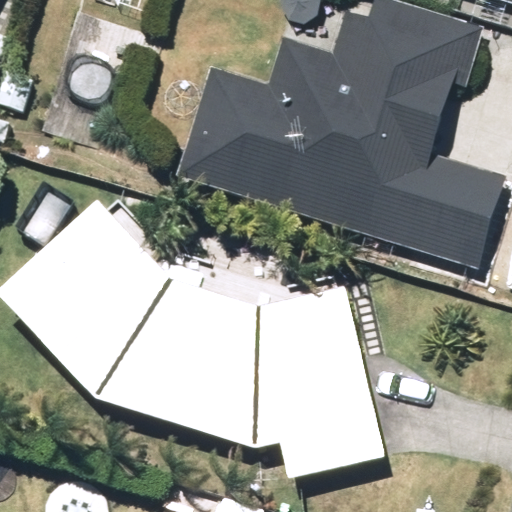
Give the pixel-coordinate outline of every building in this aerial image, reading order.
[(511,0),(470,0),(511,12),(511,0)] [(165,184),(484,280),(511,187),(442,168),(464,96),(470,98),(487,39),(386,9),(380,34),(352,26),(339,67),(289,52),(276,99),(220,82),(190,179),(169,173),(165,184)] [(161,33),(76,12),(59,83),(144,104),(161,33)] [(12,50),(0,45),(0,70),(3,72),(12,50)] [(0,152),(10,155),(16,132),(1,129),(0,132),(0,152)] [(110,226),(14,323),(110,420),(264,465),(291,458),(301,498),(392,476),(352,307),(269,326),(184,302),(110,226)]
